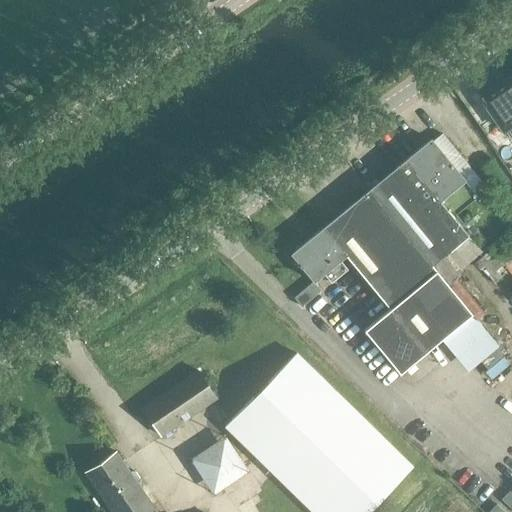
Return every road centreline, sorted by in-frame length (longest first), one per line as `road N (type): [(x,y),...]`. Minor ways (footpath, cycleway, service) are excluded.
road 1 (secondary): [(0,371),(511,23)]
road 2 (tertiary): [(0,165),(241,0)]
road 3 (track): [(226,511),(169,492),(55,333)]
